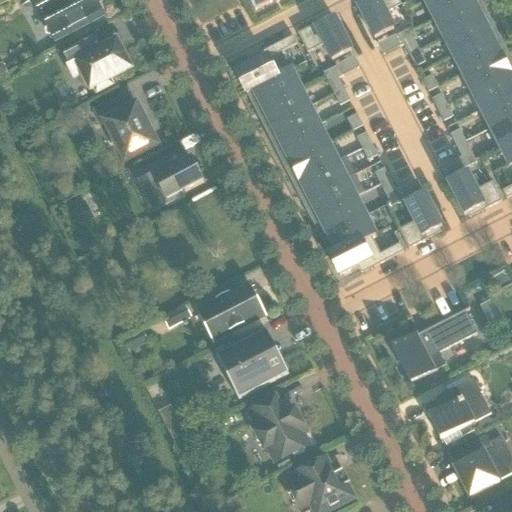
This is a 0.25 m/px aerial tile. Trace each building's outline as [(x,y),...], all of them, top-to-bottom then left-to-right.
[(31,0),(45,25),(46,24),(55,41),(103,16),(98,6),(101,4),(99,0),(31,0)] [(277,0),(249,0),(256,11),(277,0)] [(376,0),(359,9),(375,40),(394,31),(386,14),(401,6),(398,0),(376,0)] [(430,0),(426,2),(435,21),(473,1),(472,0),(430,0)] [(482,19),(473,1),(435,21),(445,39),(482,19)] [(491,37),(482,19),(445,39),(454,57),(491,37)] [(352,52),(336,21),(318,30),(316,26),(299,35),(308,54),(324,46),(332,62),(352,52)] [(414,41),(409,30),(395,37),(401,48),(404,46),(414,41)] [(501,56),(491,37),(454,57),(463,75),(501,56)] [(103,50),(96,38),(62,56),(74,79),(82,74),(90,90),(94,88),(97,94),(113,85),(110,80),(131,69),(117,42),(103,50)] [(294,38),(280,45),(284,52),(297,45),(294,38)] [(404,46),(410,57),(420,52),(414,41),(404,46)] [(237,76),(247,95),(254,92),(254,91),(291,71),(287,73),(278,55),(284,52),(280,45),(264,53),(267,60),(237,76)] [(410,57),(416,68),(426,63),(420,52),(410,57)] [(510,74),(501,56),(463,75),(472,93),(510,74)] [(339,79),(342,77),(337,67),(324,74),(329,84),(339,79)] [(254,92),(263,109),(301,90),(291,71),(254,91),(254,92)] [(511,95),(511,77),(510,74),(472,93),(482,111),(511,95)] [(429,93),(439,88),(433,76),(423,82),(429,93)] [(344,90),(339,79),(329,84),(334,95),(344,90)] [(310,108),(301,90),(263,109),(272,127),(310,108)] [(334,95),(340,107),(350,102),(344,90),(334,95)] [(106,124),(126,162),(157,146),(129,92),(93,110),(101,126),(106,124)] [(442,95),(432,100),(438,111),(448,106),(442,95)] [(511,118),(511,95),(482,111),(491,129),(511,118)] [(444,123),(454,117),(448,106),(438,111),(444,123)] [(319,126),(310,108),(272,127),(281,145),(319,126)] [(353,132),(363,127),(357,115),(347,120),(353,132)] [(511,141),(511,118),(491,129),(500,148),(511,141)] [(329,144),(319,126),(281,145),(291,164),(329,144)] [(456,147),(466,142),(460,131),(450,136),(456,147)] [(367,134),(357,139),(363,150),(373,145),(367,134)] [(511,141),(500,148),(510,166),(511,164),(511,141)] [(466,142),(456,147),(462,158),(472,153),(466,142)] [(338,162),(329,144),(291,164),(300,182),(338,162)] [(363,150),(368,161),(378,156),(373,145),(363,150)] [(182,151),(136,175),(143,188),(153,182),(166,206),(183,196),(181,193),(202,182),(191,159),(188,161),(182,151)] [(462,158),(458,160),(464,170),(477,163),(472,153),(462,158)] [(300,182),(306,193),(309,200),(347,180),(356,176),(347,158),(338,162),(300,182)] [(375,175),(381,186),(391,181),(385,169),(375,175)] [(485,211),(502,202),(492,184),(477,192),(468,175),(449,185),(465,216),(483,207),(485,211)] [(319,218),(356,199),(347,180),(309,200),(319,218)] [(381,186),(387,197),(397,192),(391,181),(381,186)] [(406,200),(400,190),(397,192),(387,197),(392,207),(406,200)] [(399,231),(409,250),(426,242),(424,238),(442,228),(426,197),(407,207),(415,223),(399,231)] [(81,198),(70,204),(80,224),(94,217),(86,202),(84,203),(81,198)] [(366,217),(356,199),(319,218),(328,236),(366,217)] [(375,235),(366,217),(328,236),(337,254),(375,235)] [(337,254),(330,257),(340,277),(370,261),(374,268),(390,260),(386,253),(381,255),(372,238),(375,236),(375,235),(337,254)] [(400,245),(386,253),(390,260),(404,253),(400,245)] [(249,288),(200,313),(215,341),(263,316),(261,311),(263,310),(253,292),(251,293),(249,288)] [(493,302),(480,308),(490,326),(502,320),(493,302)] [(169,330),(192,318),(186,306),(162,318),(169,330)] [(413,389),(414,388),(412,384),(446,367),(440,354),(477,335),(466,313),(470,311),(470,310),(393,349),(413,389)] [(289,375),(288,374),(267,332),(217,357),(239,401),(289,375)] [(142,333),(126,342),(133,354),(149,346),(142,333)] [(442,445),(443,445),(442,441),(491,415),(473,380),(446,393),(453,406),(430,418),(423,406),(422,406),(442,445)] [(289,426),(276,400),(250,413),(256,426),(253,427),(265,449),(268,448),(276,463),(292,454),(294,457),(305,451),(304,448),(309,446),(303,435),(306,433),(300,421),(289,426)] [(178,422),(166,428),(172,441),(185,435),(178,422)] [(485,454),(457,468),(450,455),(449,455),(471,500),(472,500),(471,498),(500,484),(499,483),(511,476),(511,458),(503,440),(492,445),(495,451),(486,455),(485,454)] [(326,459),(296,475),(300,482),(290,487),(301,509),(311,504),(315,511),(328,511),(354,499),(344,480),(338,483),(326,459)] [(511,511),(511,503),(500,510),(501,511),(511,511)]
